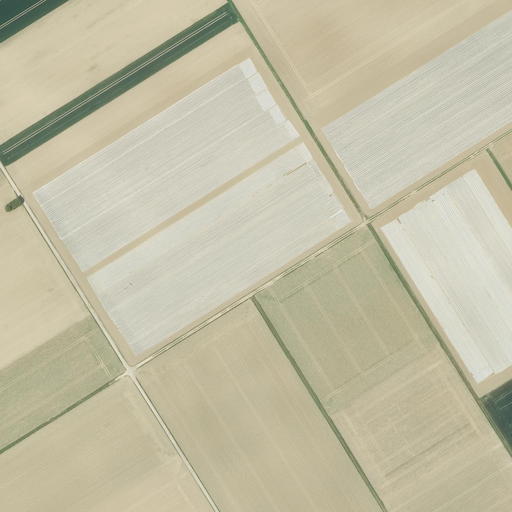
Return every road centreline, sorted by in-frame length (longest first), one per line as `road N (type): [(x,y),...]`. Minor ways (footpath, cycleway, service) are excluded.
road 1 (track): [(384,511),(251,295),(511,131)]
road 2 (track): [(0,163),(217,511)]
road 3 (track): [(251,295),(0,453)]
road 4 (track): [(366,222),(511,456)]
road 5 (track): [(366,222),(230,0)]
